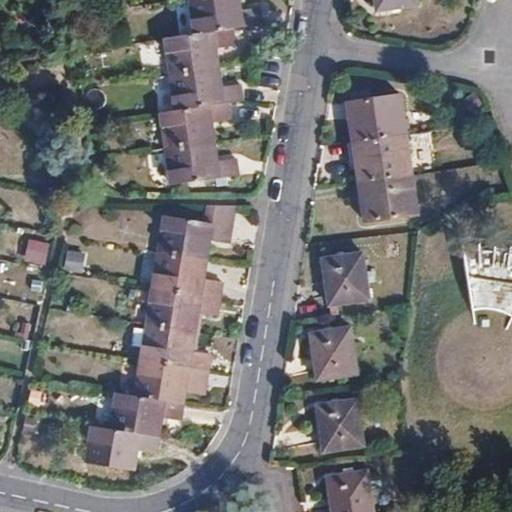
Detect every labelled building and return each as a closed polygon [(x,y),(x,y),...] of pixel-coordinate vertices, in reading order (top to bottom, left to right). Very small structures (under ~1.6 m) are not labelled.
[(231,121),(229,103),(243,101),(241,86),(223,88),(220,68),(218,49),(236,46),(233,29),(262,24),(260,8),(243,10),(241,0),(190,0),(195,34),(166,39),(170,74),(176,112),(162,114),(173,186),(239,175),(237,159),(219,162),(213,124),(231,121)] [(416,0),(377,0),(379,11),(417,5),(416,0)] [(356,141),(360,140),(408,133),(402,95),(354,102),(358,128),(354,128),(356,141)] [(358,128),(354,102),(350,102),(354,128),(358,128)] [(361,181),(366,180),(414,173),(408,133),(360,140),(364,164),(359,165),(361,181)] [(356,141),(359,165),(364,164),(360,140),(356,141)] [(414,173),(366,180),(370,205),(364,206),(367,223),(420,215),(414,173)] [(361,181),(364,206),(370,205),(366,180),(361,181)] [(180,421),(185,394),(186,387),(205,390),(208,372),(211,354),(193,351),(196,333),(199,314),(218,317),(224,283),(204,280),(207,261),(211,242),(229,245),(232,228),(166,216),(147,325),(142,361),(136,397),(118,394),(112,431),(93,428),(87,462),(135,470),(138,451),(157,454),(163,418),(180,421)] [(30,237),(25,259),(47,264),(51,241),(30,237)] [(85,271),(87,251),(68,249),(66,269),(85,271)] [(363,254),(324,260),(330,305),(369,300),(363,254)] [(511,279),(474,277),(472,307),(511,309),(511,279)] [(437,345),(436,350),(435,355),(435,360),(436,365),(437,370),(438,375),(440,380),(442,384),(445,388),(449,392),(452,396),(456,399),(461,402),(465,404),(470,406),(475,407),(480,408),(485,408),(490,408),(495,407),(500,406),(504,404),(509,402),(511,400),(511,316),(510,315),(505,313),(500,311),(496,309),(491,309),(486,308),(480,309),(475,309),(471,310),(466,312),(461,314),(457,317),(453,320),(449,323),(446,327),(443,331),(440,336),(438,340),(437,345)] [(350,329),(312,335),(318,380),(356,374),(350,329)] [(204,398),(205,390),(186,387),(185,394),(204,398)] [(357,401),(318,406),(325,452),(364,446),(357,401)] [(334,511),(375,511),(369,473),(329,479),(334,511)]
